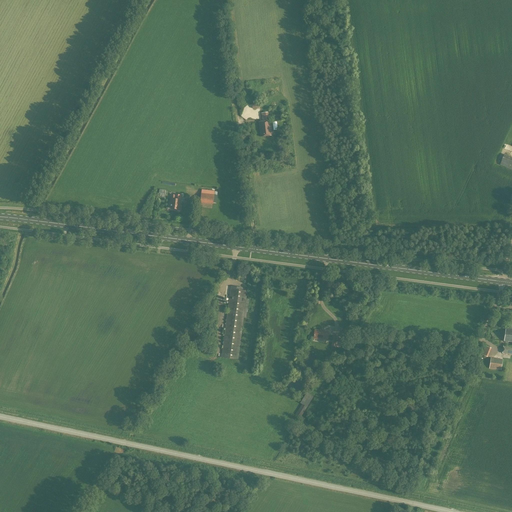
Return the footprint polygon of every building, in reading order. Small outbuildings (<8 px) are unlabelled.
[(261,137),(272,135),(270,121),(269,121),(268,113),(261,113),(262,122),(259,123),(261,137)] [(511,169),(511,157),(505,155),(500,165),(511,169)] [(178,210),(179,201),(180,201),(181,195),(175,194),(175,195),(171,195),(171,199),(170,205),(171,206),(171,209),(178,210)] [(214,196),(201,194),(200,203),(213,205),(214,196)] [(231,286),(230,289),(222,358),(238,360),(244,318),(246,318),(247,312),(248,312),(249,300),(246,299),(247,291),(241,290),(242,288),(231,286)] [(328,340),(332,341),(333,337),(328,337),(329,331),(324,331),(324,332),(315,330),(314,339),(318,339),(319,339),(328,340)] [(333,337),(332,341),(331,347),(340,348),(342,337),(338,337),(333,336),(333,337)] [(511,355),(511,346),(503,346),(502,354),(511,355)] [(501,371),(502,360),(491,358),(489,369),(501,371)] [(307,392),(300,403),(307,408),(314,397),(307,392)] [(387,480),(390,474),(383,469),(380,475),(387,480)]
